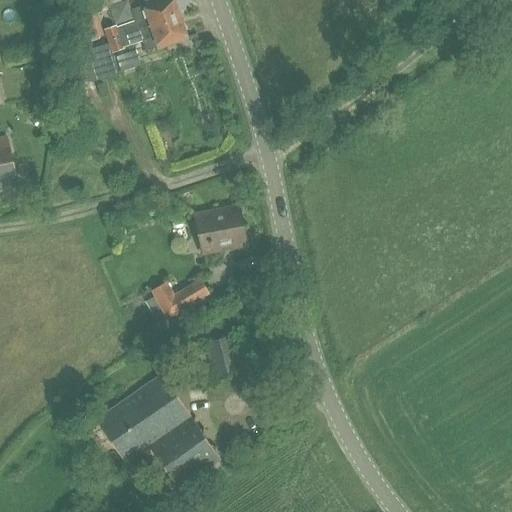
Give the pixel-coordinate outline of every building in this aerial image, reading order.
[(97,0),(100,9),(119,0),(97,0)] [(104,29),(108,42),(178,17),(172,0),(162,0),(144,7),(145,9),(142,10),(141,6),(130,10),(134,21),(117,27),(116,25),(104,29)] [(178,17),(108,42),(85,50),(84,48),(73,51),(74,83),(119,78),(111,53),(122,49),(122,48),(141,41),(145,51),(185,36),(178,17)] [(35,103),(30,119),(42,122),(47,107),(35,103)] [(0,139),(0,191),(19,187),(8,138),(0,139)] [(196,217),(203,252),(246,244),(239,209),(196,217)] [(150,291),(154,296),(145,301),(158,323),(167,317),(169,320),(184,311),(190,321),(213,307),(207,297),(210,295),(200,279),(174,293),(167,281),(150,291)] [(206,342),(215,379),(242,373),(233,335),(206,342)] [(150,445),(190,416),(161,375),(97,421),(126,462),(150,445)] [(150,445),(179,487),(220,458),(190,416),(150,445)]
